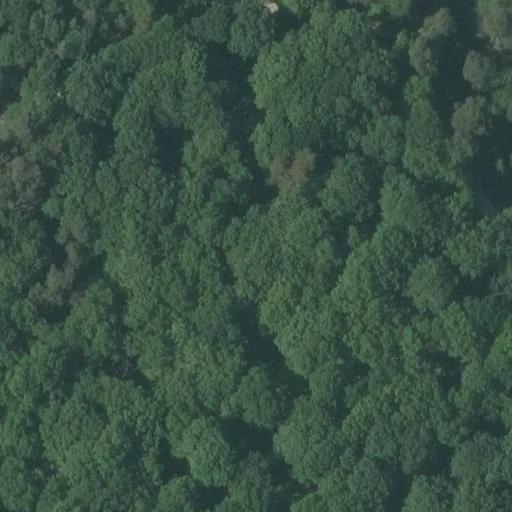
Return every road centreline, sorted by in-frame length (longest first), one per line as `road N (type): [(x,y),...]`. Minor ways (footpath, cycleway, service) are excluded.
road 1 (track): [(0,137),(325,1)]
road 2 (track): [(511,243),(323,0)]
